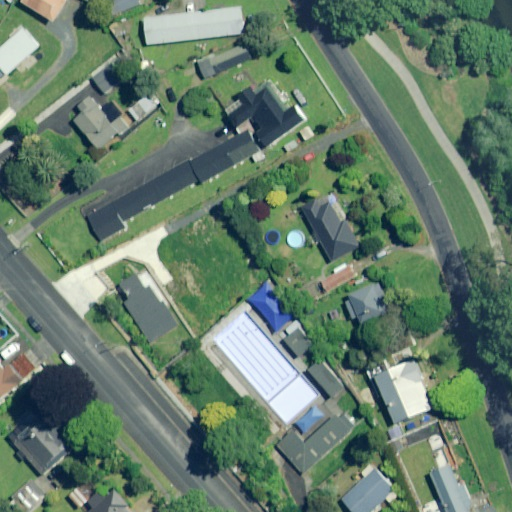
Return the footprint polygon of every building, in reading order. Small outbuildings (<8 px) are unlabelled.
[(106,0),(113,16),(139,5),(137,0),(106,0)] [(246,34),(243,8),(145,19),(148,45),(246,34)] [(23,62),(27,66),(33,60),(30,56),(40,47),(21,24),(6,37),(9,41),(0,48),(0,81),(9,74),(23,62)] [(245,43),(186,67),(189,75),(200,70),(204,79),(252,60),(245,43)] [(125,79),(113,63),(92,77),(104,94),(125,79)] [(247,135),(258,150),(300,118),(291,106),(285,110),(266,84),(224,115),(233,128),(247,117),(255,129),(247,135)] [(152,118),(163,108),(151,92),(129,110),(138,121),(148,113),(152,118)] [(105,115),(88,96),(77,107),(83,113),(74,122),(99,149),(118,132),(120,134),(129,127),(112,109),(105,115)] [(239,133),(78,211),(90,235),(251,157),(239,133)] [(318,199),(299,209),(318,245),(322,242),(333,261),(360,247),(346,221),(333,196),(320,203),(318,199)] [(177,254),(165,231),(147,241),(160,263),(177,254)] [(357,276),(349,262),(334,271),(336,274),(322,282),(328,293),(357,276)] [(109,285),(145,347),(173,330),(136,269),(109,285)] [(384,306),(388,305),(380,283),(376,284),(374,278),(356,284),(359,292),(345,297),(353,319),(361,316),(363,323),(387,314),(384,306)] [(203,318),(194,323),(199,333),(208,327),(203,318)] [(314,345),(295,321),(284,329),(289,336),(284,340),(297,358),(314,345)] [(0,401),(37,370),(21,351),(3,366),(0,363),(0,401)] [(345,386),(323,359),(309,370),(331,398),(345,386)] [(435,408),(415,361),(376,377),(396,424),(435,408)] [(78,448),(51,413),(13,442),(39,477),(78,448)] [(302,473),(351,431),(337,415),(303,444),(291,430),(276,443),(302,473)] [(404,435),(399,426),(388,431),(392,441),(404,435)] [(447,511),(473,511),(477,511),(465,485),(461,487),(451,465),(430,475),(447,511)] [(370,511),(394,490),(374,468),(340,499),(351,511),(370,511)] [(87,478),(67,497),(80,510),(90,501),(94,506),(88,511),(129,511),(124,506),(127,504),(114,489),(105,498),(87,478)] [(31,511),(47,499),(33,481),(9,501),(18,511),(31,511)]
